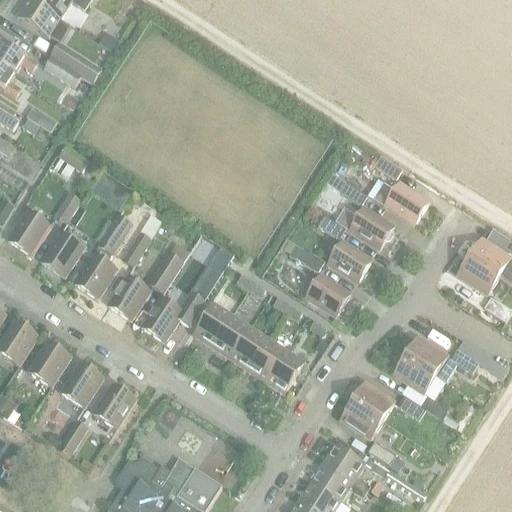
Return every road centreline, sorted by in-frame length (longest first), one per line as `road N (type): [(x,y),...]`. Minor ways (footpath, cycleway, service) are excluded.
road 1 (track): [(156,0),(511,224)]
road 2 (residential): [(283,460),(0,274)]
road 3 (residential): [(283,460),(346,362),(412,292)]
road 4 (track): [(511,400),(439,511)]
road 5 (residential): [(412,292),(511,360)]
